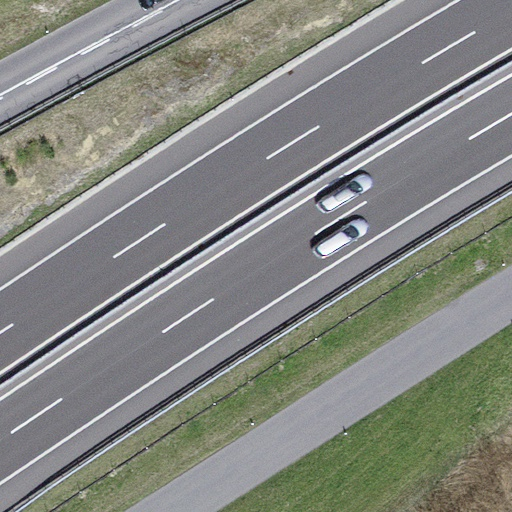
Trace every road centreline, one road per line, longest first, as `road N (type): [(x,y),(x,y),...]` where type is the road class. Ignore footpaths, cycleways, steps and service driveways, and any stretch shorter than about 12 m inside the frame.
road 1 (motorway): [(0,444),(213,299),(511,113)]
road 2 (motorway): [(511,11),(0,334)]
road 3 (unclassified): [(511,298),(175,511)]
road 4 (tertiary): [(157,0),(0,82)]
